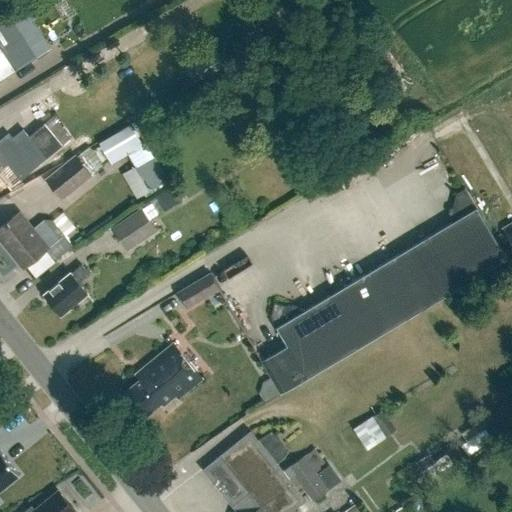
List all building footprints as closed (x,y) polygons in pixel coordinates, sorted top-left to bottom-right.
[(0,78),(34,55),(12,21),(0,28),(0,78)] [(223,66),(216,51),(194,64),(201,78),(223,66)] [(111,164),(142,145),(130,124),(99,142),(111,164)] [(0,169),(7,164),(20,180),(62,145),(46,125),(30,138),(23,130),(13,138),(11,136),(0,144),(0,169)] [(146,143),(142,145),(127,154),(134,167),(122,174),(136,198),(167,180),(146,143)] [(56,180),(67,197),(93,178),(75,154),(49,171),(56,180)] [(455,220),(431,234),(301,312),(294,302),(290,304),(275,300),(270,316),(289,346),(261,363),(280,395),(509,258),(466,187),(457,193),(452,214),(455,220)] [(162,208),(175,197),(167,188),(154,199),(162,208)] [(127,250),(157,230),(142,207),(111,227),(127,250)] [(43,219),(32,228),(19,212),(0,227),(0,239),(23,268),(45,250),(54,261),(73,246),(52,220),(43,219)] [(511,221),(501,228),(511,246),(511,221)] [(211,269),(216,280),(248,266),(242,254),(211,269)] [(87,294),(79,283),(89,274),(82,264),(71,273),(70,273),(44,293),(62,314),(87,294)] [(210,272),(176,292),(186,309),(220,289),(210,272)] [(173,343),(143,368),(147,373),(125,392),(144,416),(162,402),(164,404),(175,395),(178,398),(202,378),(173,343)] [(396,431),(382,410),(372,416),(385,437),(396,431)] [(479,422),(456,437),(465,452),(489,438),(479,422)] [(250,430),(202,469),(236,511),(289,511),(306,500),(290,479),(282,470),(277,463),(288,452),(271,431),(258,440),(250,430)] [(314,449),(282,470),(290,479),(294,476),(312,500),(328,488),(341,479),(330,464),(321,470),(319,467),(324,463),(314,449)] [(0,490),(19,475),(0,451),(0,490)] [(430,460),(425,452),(411,461),(422,480),(450,462),(443,451),(430,460)] [(76,511),(59,491),(33,511),(30,507),(23,511),(76,511)]
